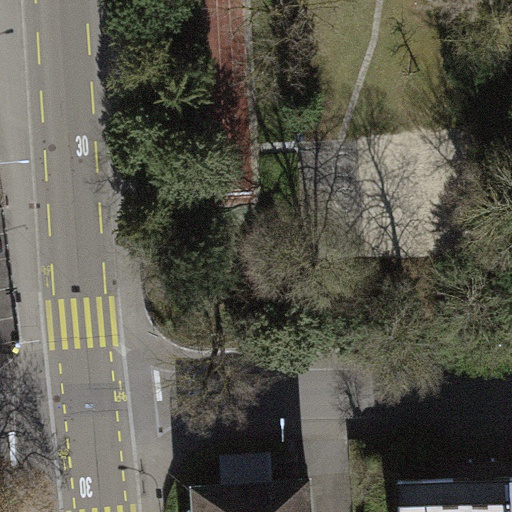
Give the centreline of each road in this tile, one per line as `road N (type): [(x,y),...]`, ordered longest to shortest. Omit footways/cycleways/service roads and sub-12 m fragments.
road 1 (tertiary): [(95,416),(66,0)]
road 2 (residential): [(511,393),(197,403),(95,416)]
